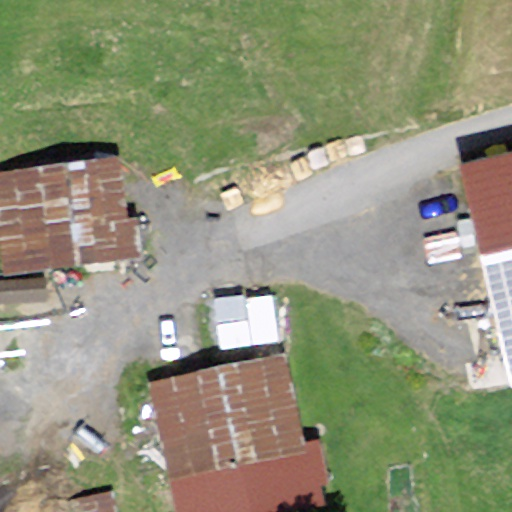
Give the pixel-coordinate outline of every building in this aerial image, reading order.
[(121,230),(114,166),(0,178),(0,202),(8,273),(136,258),(133,229),(121,230)] [(511,173),(473,183),(511,347),(511,173)] [(271,286),(216,295),(223,343),(279,335),(271,286)] [(299,454),(283,366),(159,389),(181,511),(315,511),(326,510),(315,451),(299,454)] [(2,503),(3,511),(62,511),(58,492),(2,503)]
